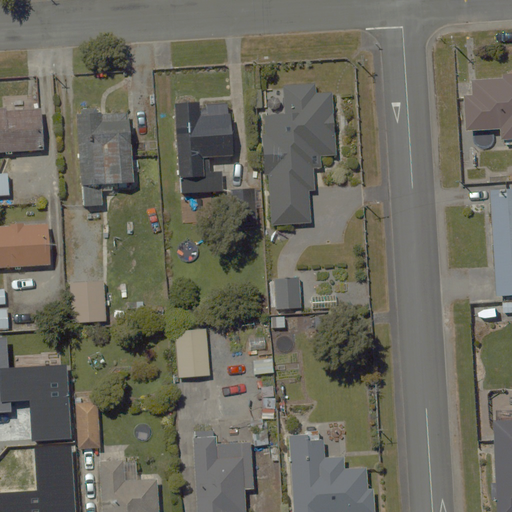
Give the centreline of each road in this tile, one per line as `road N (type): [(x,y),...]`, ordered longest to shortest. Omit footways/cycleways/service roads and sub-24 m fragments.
road 1 (residential): [(401,2),(432,511)]
road 2 (residential): [(0,25),(401,2)]
